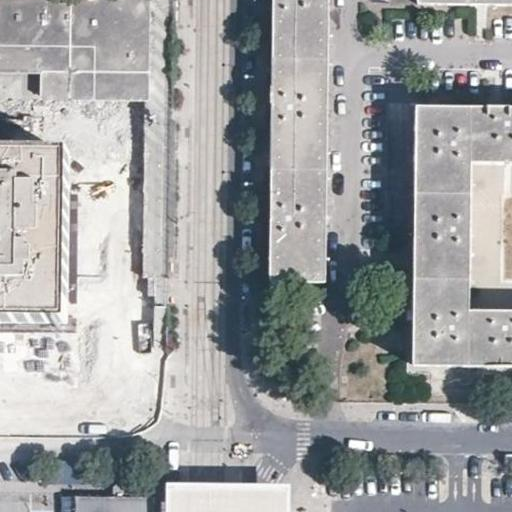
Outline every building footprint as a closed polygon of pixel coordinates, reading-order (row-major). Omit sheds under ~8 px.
[(164,280),(159,0),(3,0),(0,1),(0,74),(40,74),(41,155),(0,155),(0,364),(18,359),(19,413),(62,413),(50,374),(147,344),(132,293),(86,307),(85,281),(164,280)] [(327,282),(331,0),(276,0),(275,95),(272,262),(272,281),(327,282)] [(494,368),(511,367),(511,110),(500,110),(419,109),(419,134),(417,226),(416,313),(415,366),(494,368)] [(152,490),(143,480),(119,480),(110,488),(110,498),(152,499),(152,490)] [(290,511),(290,485),(276,485),(264,485),(216,485),(200,485),(181,484),(167,484),(166,511),(290,511)] [(151,511),(152,499),(110,498),(72,497),(71,511),(151,511)]
